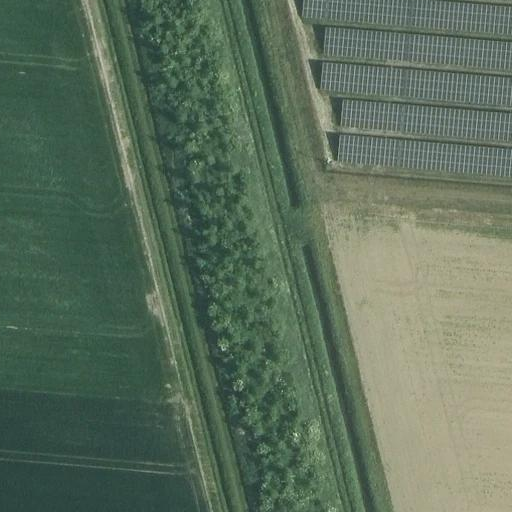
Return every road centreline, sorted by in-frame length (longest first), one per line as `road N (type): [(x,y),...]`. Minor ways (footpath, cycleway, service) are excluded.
road 1 (track): [(235,511),(110,0)]
road 2 (track): [(219,0),(343,511)]
